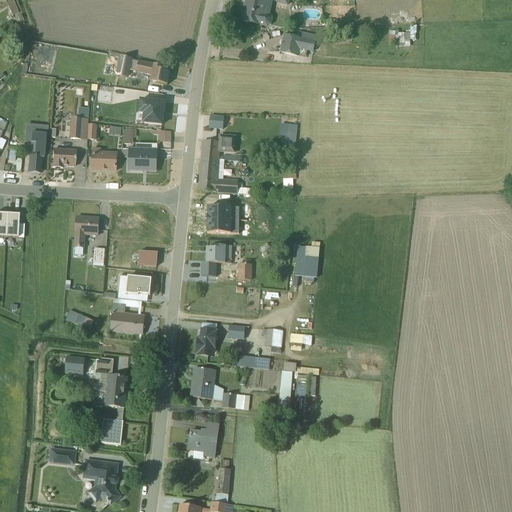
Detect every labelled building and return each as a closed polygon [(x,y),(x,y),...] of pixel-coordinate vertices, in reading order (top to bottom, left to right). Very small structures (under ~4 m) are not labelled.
[(245,0),(240,21),(269,29),(272,19),(268,18),(272,1),(288,5),(289,0),(245,0)] [(297,58),(298,56),(306,58),(307,52),(313,53),(316,38),(298,34),(297,39),(283,36),(279,54),(297,58)] [(409,35),(397,35),(398,47),(409,46),(409,35)] [(37,65),(47,67),(50,45),(32,42),(28,67),(36,69),(37,65)] [(126,78),(130,61),(121,59),(117,76),(126,78)] [(162,68),(138,63),(135,74),(151,77),(150,83),(167,87),(170,74),(161,72),(162,68)] [(164,104),(139,102),(137,116),(143,116),(142,125),(162,127),(164,104)] [(90,117),(90,108),(80,107),(79,117),(90,117)] [(223,118),(210,117),(209,130),(221,131),(223,118)] [(85,142),(87,121),(71,120),(70,141),(85,142)] [(281,124),(281,148),(297,149),(298,124),(281,124)] [(97,126),(88,126),(87,141),(96,141),(97,126)] [(133,145),(134,138),(136,138),(136,130),(124,129),(124,144),(133,145)] [(159,142),(172,142),(172,130),(154,131),(154,135),(159,134),(159,142)] [(44,135),(25,134),(24,143),(30,144),(28,174),(38,175),(39,159),(42,159),(44,135)] [(218,137),(218,144),(203,143),(201,160),(219,162),(220,154),(234,155),(236,138),(218,137)] [(92,149),(92,172),(116,173),(117,154),(100,153),(100,150),(92,149)] [(53,150),(52,170),(62,171),(62,168),(73,168),(74,151),(53,150)] [(127,159),(126,173),(155,174),(157,151),(123,150),(122,159),(127,159)] [(219,162),(201,160),(198,193),(246,197),(246,190),(237,190),(238,182),(218,180),(219,162)] [(284,179),(284,189),(294,188),(293,178),(284,179)] [(207,209),(207,235),(238,235),(238,209),(207,209)] [(18,216),(5,215),(4,239),(17,240),(18,216)] [(84,252),(85,238),(98,239),(99,221),(76,220),(74,251),(84,252)] [(316,279),(319,244),(310,243),(309,249),(298,248),(295,277),(316,279)] [(214,250),(206,250),(206,264),(231,265),(231,248),(214,248),(214,250)] [(105,250),(94,250),(92,266),(103,267),(105,250)] [(156,254),(139,252),(138,267),(155,268),(156,254)] [(252,267),(238,266),(237,282),(251,283),(252,267)] [(105,297),(118,298),(119,273),(106,273),(105,297)] [(149,297),(151,280),(127,278),(125,296),(138,297),(138,295),(149,297)] [(287,301),(288,292),(262,291),(262,300),(287,301)] [(126,307),(112,305),(109,332),(141,336),(143,317),(125,315),(126,307)] [(93,322),(70,312),(65,321),(81,328),(82,326),(90,330),(93,322)] [(201,331),(216,333),(216,326),(203,324),(201,324),(201,331)] [(228,327),(227,339),(242,341),(244,329),(228,327)] [(216,333),(201,331),(200,342),(197,342),(195,356),(214,358),(216,333)] [(262,331),(261,337),(266,337),(265,347),(271,348),(270,354),(280,354),(282,333),(262,331)] [(290,336),(289,344),(302,345),(310,347),(311,338),(290,336)] [(291,344),(290,352),(300,353),(301,346),(291,344)] [(236,357),(234,368),(268,372),(269,361),(236,357)] [(83,360),(66,358),(64,375),(82,377),(83,360)] [(121,427),(123,410),(124,410),(127,379),(111,377),(113,361),(101,360),(101,362),(96,362),(95,375),(100,376),(98,393),(105,394),(104,408),(117,409),(116,422),(103,421),(100,445),(120,447),(122,427),(121,427)] [(293,374),(308,376),(318,377),(318,371),(295,369),(296,365),(284,364),(283,373),(293,374)] [(215,372),(194,370),(191,399),(221,402),(220,409),(248,412),(249,397),(223,394),(223,391),(214,388),(215,372)] [(281,373),(278,412),(289,413),(291,374),(281,373)] [(202,458),(214,460),(218,426),(206,424),(205,434),(190,432),(187,451),(202,453),(202,458)] [(285,437),(273,438),(274,453),(286,453),(285,437)] [(54,452),(53,463),(76,465),(77,455),(54,452)] [(118,500),(113,491),(117,467),(86,462),(82,481),(94,483),(94,489),(86,494),(94,506),(101,501),(108,501),(110,505),(118,500)] [(225,504),(230,463),(220,462),(215,503),(225,504)]
